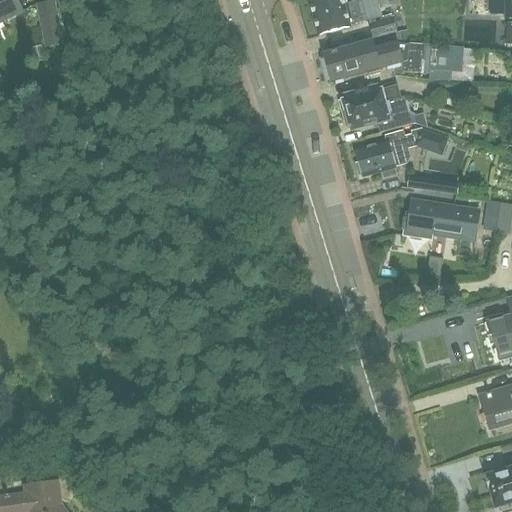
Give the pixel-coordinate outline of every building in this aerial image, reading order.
[(0,0),(0,22),(23,12),(17,0),(0,0)] [(63,27),(56,0),(54,0),(35,4),(42,32),(61,28),(63,27)] [(319,35),(349,27),(348,26),(382,17),(377,0),(310,0),(309,0),(319,35)] [(511,0),(503,0),(504,15),(504,20),(511,20),(511,0)] [(368,24),(372,42),(402,44),(403,45),(406,46),(407,31),(397,33),(393,18),(368,24)] [(403,45),(402,44),(372,42),(372,43),(355,48),(353,43),(340,46),(341,51),(324,56),(331,83),(391,67),(394,76),(405,73),(429,75),(429,81),(450,83),(450,73),(461,74),(463,50),(406,46),(403,45)] [(379,87),(341,98),(343,105),(340,106),(342,115),(386,104),(399,100),(395,88),(381,92),(379,87)] [(400,102),(399,100),(386,104),(342,115),(346,128),(349,128),(350,131),(376,124),(379,135),(414,125),(426,128),(423,115),(413,117),(407,115),(403,101),(400,102)] [(357,164),(355,165),(359,177),(361,176),(362,179),(381,174),(383,179),(395,176),(393,170),(395,170),(394,168),(405,165),(409,158),(406,150),(415,147),(442,156),(447,140),(419,131),(411,133),(411,136),(403,139),(401,133),(384,138),(386,143),(354,153),(357,164)] [(457,196),(458,184),(421,178),(419,191),(457,196)] [(401,230),(404,230),(403,236),(431,240),(432,235),(474,241),(479,212),(412,201),(410,213),(406,213),(406,218),(403,218),(401,230)] [(496,232),(501,205),(488,203),(484,230),(496,232)] [(511,206),(501,205),(496,232),(508,234),(511,212),(511,206)] [(511,297),(506,299),(511,317),(486,324),(489,338),(492,337),(498,360),(511,356),(511,297)] [(489,425),(511,418),(511,388),(481,398),(489,425)] [(511,470),(488,478),(488,477),(486,478),(487,480),(485,481),(488,491),(490,490),(495,509),(498,508),(499,511),(502,511),(511,509),(511,470)] [(63,511),(60,508),(56,484),(25,488),(27,496),(0,499),(0,511),(63,511)] [(456,486),(456,511),(481,511),(481,486),(456,486)]
